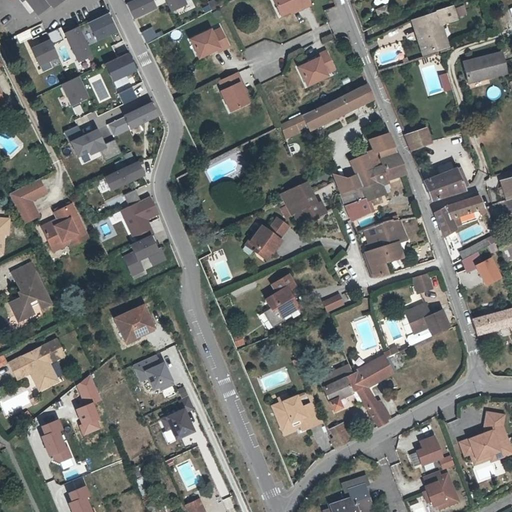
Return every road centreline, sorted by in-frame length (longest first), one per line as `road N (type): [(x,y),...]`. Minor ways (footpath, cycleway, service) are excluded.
road 1 (residential): [(284,511),(269,493),(193,303),(191,270),(160,187),(176,123),(115,0)]
road 2 (residential): [(476,387),(470,338),(341,0)]
road 3 (unknown): [(421,200),(448,201),(476,186),(478,165),(447,59),(492,37)]
road 4 (residential): [(289,511),(306,480),(343,453),(476,387)]
road 5 (unknown): [(0,53),(59,174)]
